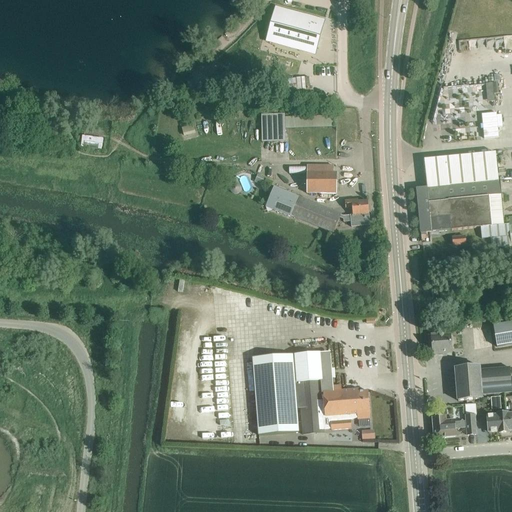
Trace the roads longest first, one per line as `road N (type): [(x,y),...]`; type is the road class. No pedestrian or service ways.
road 1 (tertiary): [(414,458),(390,100)]
road 2 (unclassified): [(390,100),(348,94),(342,14)]
